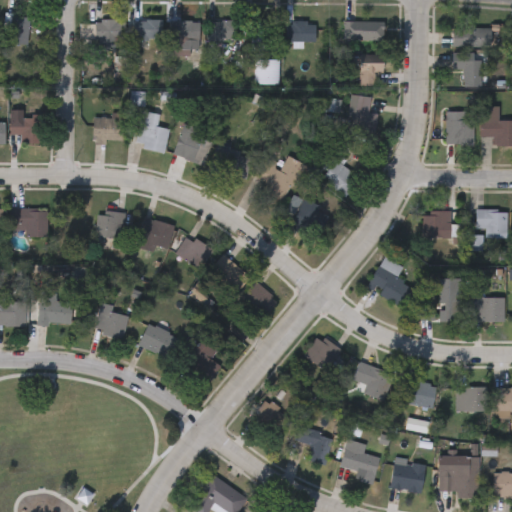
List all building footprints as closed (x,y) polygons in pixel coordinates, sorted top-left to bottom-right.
[(8,43),(9,16),(27,16),(26,44),(8,43)] [(161,20),(161,39),(131,39),(131,20),(161,20)] [(78,21),(123,21),(123,39),(78,39),(78,21)] [(197,21),(197,49),(189,49),(189,55),(168,55),(168,21),(197,21)] [(205,40),(205,21),(236,21),(236,40),(205,40)] [(342,41),(342,21),(382,21),(382,41),(342,41)] [(243,39),(243,23),(271,23),(271,51),(251,51),(251,39),(243,39)] [(284,23),(314,23),(314,42),(284,42),(284,23)] [(490,29),(490,48),(451,48),(451,29),(490,29)] [(481,61),(481,88),(454,88),(454,54),(469,54),(469,61),(481,61)] [(359,73),(359,58),(381,58),(381,73),(359,73)] [(277,59),(277,84),(254,84),(254,59),(277,59)] [(367,113),(376,114),(374,135),(347,132),(350,95),(368,97),(367,113)] [(511,147),(492,147),(492,138),(479,138),(479,107),(498,107),(498,121),(511,121),(511,147)] [(163,151),(133,145),(140,110),(158,114),(155,126),(168,128),(163,151)] [(19,144),(19,134),(8,134),(8,117),(38,117),(38,144),(19,144)] [(122,141),(90,141),(90,118),(122,118),(122,141)] [(444,145),(444,121),(472,121),(472,145),(444,145)] [(199,162),(175,156),(181,131),(206,138),(199,162)] [(215,143),(251,154),(244,178),(208,167),(215,143)] [(283,202),(262,193),(266,183),(251,176),(260,157),(280,166),(285,156),(301,163),(283,202)] [(317,177),(331,158),(357,178),(343,197),(317,177)] [(329,211),(317,239),(289,227),(301,199),(329,211)] [(8,209),(45,209),(45,236),(24,236),(24,230),(8,230),(8,209)] [(85,222),(69,222),(69,209),(85,209),(85,222)] [(125,213),(121,248),(110,247),(111,238),(93,237),(95,210),(125,213)] [(482,240),(475,240),(475,211),(506,211),(506,240),(482,240)] [(421,239),(421,212),(450,212),(450,239),(421,239)] [(164,249),(136,241),(142,217),(171,225),(164,249)] [(176,260),(179,239),(206,242),(204,264),(176,260)] [(227,285),(208,269),(221,253),(240,270),(227,285)] [(379,296),(381,291),(369,284),(382,258),(401,268),(396,279),(411,288),(401,307),(379,296)] [(260,319),(238,300),(253,282),(276,301),(260,319)] [(503,298),(503,322),(470,322),(470,292),(479,292),(479,298),(503,298)] [(424,312),(424,295),(460,295),(460,321),(438,321),(438,312),(424,312)] [(35,324),(35,298),(70,300),(69,325),(35,324)] [(24,326),(0,326),(0,301),(24,301),(24,326)] [(91,333),(98,309),(126,317),(120,340),(91,333)] [(229,330),(238,319),(250,329),(241,340),(229,330)] [(136,346),(145,323),(172,334),(163,356),(136,346)] [(338,346),(333,370),(305,365),(309,341),(338,346)] [(352,379),(362,362),(390,378),(380,395),(352,379)] [(426,382),(425,407),(403,406),(404,381),(426,382)] [(486,412),(439,412),(439,388),(486,388),(486,412)] [(511,388),(511,409),(510,409),(510,416),(492,416),(492,388),(511,388)] [(292,418),(278,440),(253,423),(267,401),(292,418)] [(324,467),(305,462),(310,446),(293,442),(296,427),(332,436),(324,467)] [(344,448),(378,456),(371,486),(337,477),(344,448)] [(425,462),(420,494),(389,490),(393,457),(425,462)] [(456,492),(439,492),(439,457),(478,458),(477,500),(455,500),(456,492)] [(246,500),(236,511),(234,511),(229,508),(225,511),(215,511),(219,508),(212,503),(205,511),(193,511),(186,506),(210,473),(246,500)] [(492,474),(511,474),(511,499),(492,499),(492,474)]
